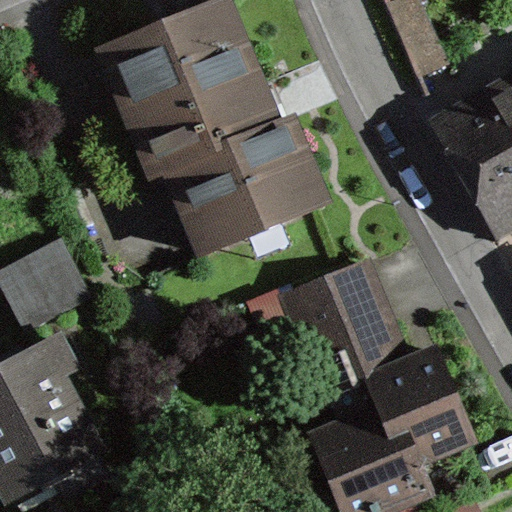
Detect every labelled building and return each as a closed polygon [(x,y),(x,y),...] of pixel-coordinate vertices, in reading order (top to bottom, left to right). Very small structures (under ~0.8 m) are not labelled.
[(220,1),(103,49),(156,176),(172,170),(206,253),(322,205),(286,119),(265,127),(250,90),(256,88),(220,1)] [(511,82),(444,121),(502,221),(511,215),(511,82)] [(61,237),(0,270),(33,330),(94,297),(61,237)] [(288,296),(314,360),(393,327),(367,263),(288,296)] [(408,465),(475,438),(438,351),(409,363),(393,327),(314,360),(342,425),(313,437),(344,511),(381,511),(421,496),(408,465)] [(0,373),(0,474),(13,497),(97,451),(56,376),(74,366),(60,341),(0,373)]
